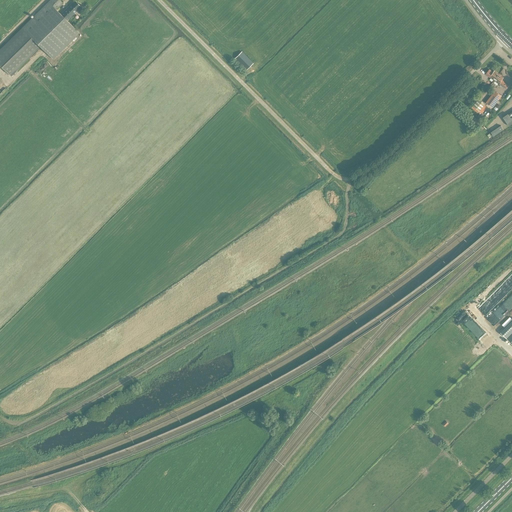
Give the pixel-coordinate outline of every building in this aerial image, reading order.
[(61,14),(56,9),(63,3),(59,0),(49,0),(22,28),(0,49),(0,64),(11,76),(41,47),(53,59),(79,33),(67,20),(75,12),(81,7),(74,0),(61,14)] [(242,51),(234,59),(246,70),(253,63),(242,51)] [(489,69),(486,74),(490,77),(494,81),(499,74),(495,71),(493,72),(489,69)] [(499,74),(494,81),(499,84),(498,84),(502,87),(504,88),(506,90),(509,86),(503,82),(504,82),(502,80),(503,77),(499,74)] [(488,103),(493,107),(501,96),(496,92),(488,103)] [(473,106),(479,111),(485,105),(478,99),(473,106)] [(508,114),(503,117),(509,126),(511,123),(511,117),(511,118),(509,115),(508,114)] [(491,132),(493,136),(504,130),(501,126),(491,132)] [(511,320),(500,332),(507,339),(511,333),(511,320)]
